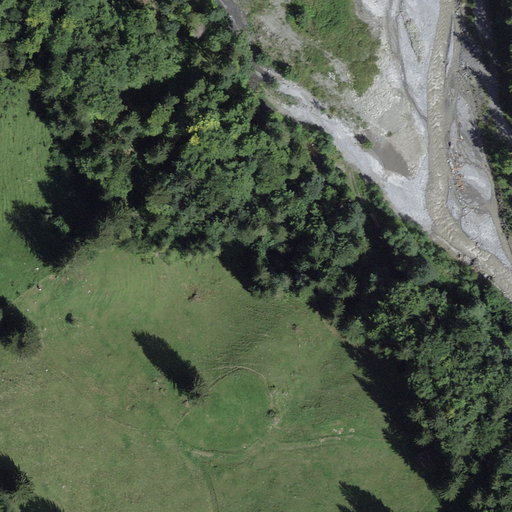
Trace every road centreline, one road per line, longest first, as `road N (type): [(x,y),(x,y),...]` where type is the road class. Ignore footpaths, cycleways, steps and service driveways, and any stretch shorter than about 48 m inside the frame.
road 1 (track): [(214,511),(208,482),(191,458),(236,459),(259,447),(341,441),(389,448),(407,445),(417,431),(402,389),(376,353),(344,335),(322,306),(316,281),(283,262),(283,255),(313,253),(391,271),(350,176)]
road 2 (track): [(511,349),(391,271)]
road 3 (track): [(482,0),(495,114),(511,134)]
